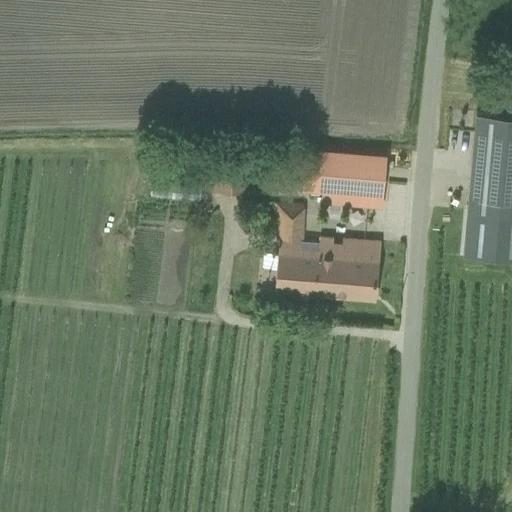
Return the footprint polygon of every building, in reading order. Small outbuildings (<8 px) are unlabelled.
[(511,95),(483,94),(475,196),(511,198),(511,95)] [(312,133),(309,175),(325,176),(324,190),(389,195),(393,139),(312,133)] [(225,141),(221,178),(249,181),(253,144),(225,141)] [(140,192),(190,190),(189,165),(163,166),(163,162),(139,163),(140,192)] [(318,289),(325,233),(264,226),(258,282),(318,289)] [(318,289),(372,296),(379,240),(325,233),(318,289)]
